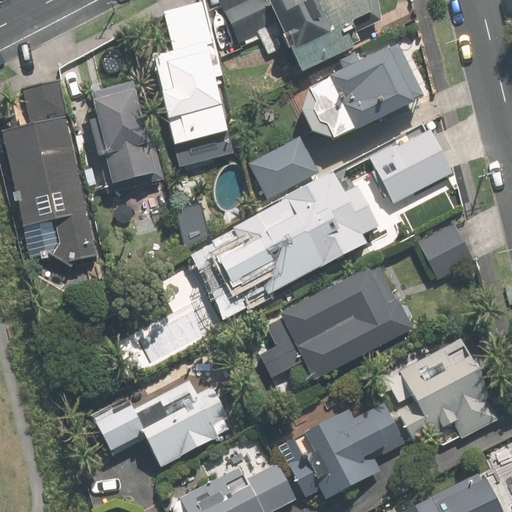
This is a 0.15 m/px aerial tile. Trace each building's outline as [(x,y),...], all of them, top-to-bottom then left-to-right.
[(360,45),(358,40),(363,38),(360,31),(386,19),(382,0),(220,0),(241,42),(286,21),(309,69),(360,45)] [(175,143),(234,128),(202,1),(166,10),(176,50),(153,55),(175,143)] [(430,93),(406,42),(314,86),(306,109),(316,129),(339,137),(430,93)] [(54,253),(75,266),(79,259),(100,255),(62,78),(24,86),(32,122),(5,128),(32,257),(54,253)] [(109,192),(166,178),(141,79),(92,91),(99,118),(91,121),(109,192)] [(395,154),(416,196),(459,174),(438,132),(395,154)] [(251,162),(270,198),(322,171),(304,135),(251,162)] [(188,247),(226,318),(391,231),(354,160),(188,247)] [(212,231),(205,201),(177,207),(186,245),(212,231)] [(421,244),(440,279),(476,260),(458,225),(421,244)] [(308,360),(318,378),(417,327),(383,261),(269,320),(281,344),(262,354),(274,377),(308,360)] [(505,416),(464,337),(388,376),(404,406),(399,409),(417,442),(432,434),(440,449),(505,416)] [(147,432),(164,465),(232,430),(225,418),(231,415),(215,385),(202,392),(194,378),(140,406),(138,401),(101,420),(116,448),(147,432)] [(323,489),(327,498),(384,469),(378,457),(408,441),(387,401),(357,416),(352,408),(290,440),(300,459),(291,463),(309,497),(323,489)] [(243,466),(183,496),(190,511),(269,511),(300,497),(281,461),(248,478),(243,466)] [(505,511),(485,471),(403,511),(505,511)]
